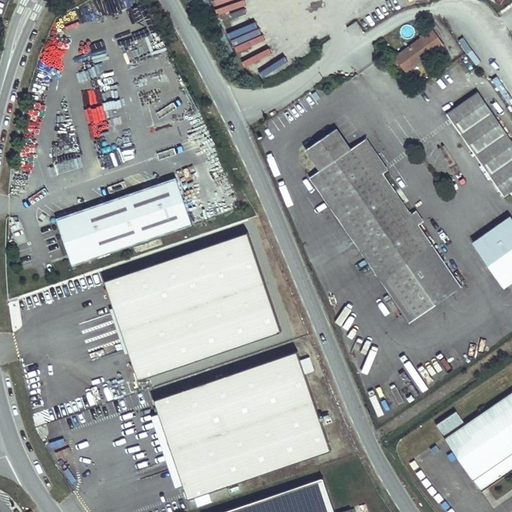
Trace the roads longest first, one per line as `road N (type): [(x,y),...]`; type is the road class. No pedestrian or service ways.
road 1 (residential): [(232,115),(413,511)]
road 2 (unknown): [(511,345),(374,438)]
road 3 (unclassified): [(232,115),(321,70),(378,55)]
road 4 (residential): [(167,0),(232,115)]
